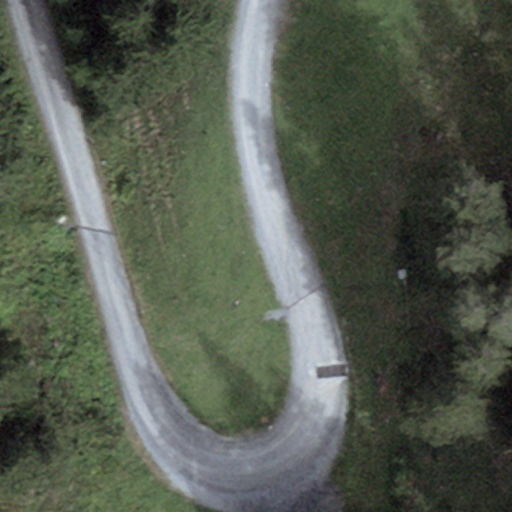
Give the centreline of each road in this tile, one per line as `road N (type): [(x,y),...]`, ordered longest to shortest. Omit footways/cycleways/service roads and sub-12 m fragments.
road 1 (track): [(256,0),(255,119),(328,395),(323,433),(260,478),(227,478)]
road 2 (track): [(227,478),(163,427),(111,284),(33,0)]
